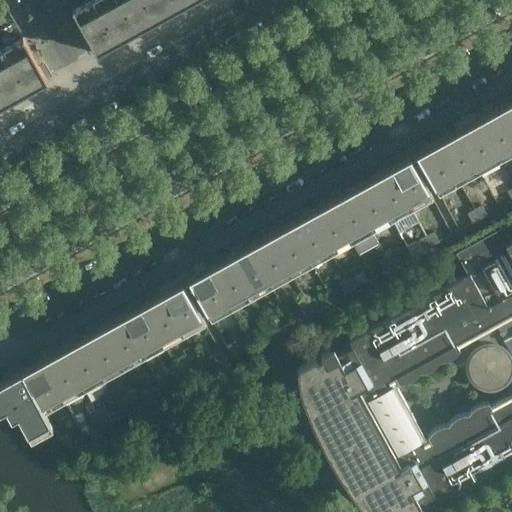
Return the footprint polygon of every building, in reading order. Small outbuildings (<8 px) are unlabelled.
[(116,43),(92,0),(89,0),(73,9),(72,9),(71,9),(96,54),(116,43)] [(135,32),(116,0),(92,0),(116,43),(135,32)] [(154,22),(141,0),(116,0),(135,32),(154,22)] [(172,12),(165,0),(141,0),(154,22),(172,12)] [(191,1),(190,0),(165,0),(172,12),(191,1)] [(47,81),(30,50),(22,37),(21,37),(21,38),(2,48),(26,92),(47,81)] [(26,92),(2,48),(0,49),(0,89),(7,103),(26,92)] [(511,100),(498,108),(497,106),(496,107),(511,136),(511,100)] [(511,155),(511,136),(496,107),(494,108),(495,110),(478,119),(477,117),(476,118),(500,162),(511,155)] [(500,162),(476,118),(474,119),(475,121),(458,130),(457,128),(456,129),(480,173),(500,162)] [(480,173),(456,129),(454,130),(455,132),(439,141),(438,140),(436,140),(460,184),(480,173)] [(460,184),(436,140),(434,141),(435,143),(419,152),(418,151),(415,152),(439,196),(460,184)] [(433,199),(409,155),(406,157),(407,159),(391,168),(390,166),(388,167),(412,211),(433,199)] [(412,211),(388,167),(386,168),(387,170),(371,179),(370,177),(368,178),(392,222),(412,211)] [(392,222),(368,178),(366,179),(367,181),(351,190),(350,188),(348,189),(372,233),(392,222)] [(372,233),(348,189),(346,190),(347,192),(331,201),(330,199),(328,200),(352,244),(372,233)] [(352,244),(328,200),(326,201),(327,203),(311,212),(310,210),(308,211),(332,255),(352,244)] [(487,215),(482,206),(474,210),(479,219),(487,215)] [(479,219),(474,210),(467,214),(472,224),(479,219)] [(332,255),(308,211),(306,212),(307,214),(291,223),(290,221),(288,222),(312,266),(332,255)] [(312,266),(288,222),(286,223),(287,225),(271,234),(270,232),(268,233),(292,277),(312,266)] [(511,224),(457,254),(468,274),(348,340),(352,346),(332,357),(329,350),(320,355),(321,358),(317,360),(315,358),(299,367),(298,368),(297,369),(297,370),(296,371),(296,372),(297,378),(298,383),(298,387),(299,391),(301,395),(302,399),(303,403),(306,411),(307,414),(310,422),(319,440),(323,448),(325,453),(330,460),(336,472),(343,482),(348,490),(351,495),(357,502),(359,505),(363,509),(365,511),(416,511),(418,511),(414,505),(434,494),(437,500),(438,500),(437,499),(456,489),(457,489),(478,478),(477,477),(511,458),(511,224)] [(439,242),(434,232),(426,236),(432,246),(439,242)] [(292,277),(268,233),(266,234),(267,236),(251,245),(250,243),(248,244),(272,288),(292,277)] [(432,246),(426,236),(419,241),(424,250),(432,246)] [(272,288),(248,244),(246,245),(247,247),(231,256),(230,254),(228,255),(252,299),(272,288)] [(399,264),(394,254),(386,259),(392,268),(399,264)] [(252,299),(228,255),(226,256),(227,258),(211,267),(210,265),(208,266),(232,310),(252,299)] [(392,268),(386,259),(379,263),(384,272),(392,268)] [(232,310),(208,266),(206,267),(207,269),(191,278),(190,276),(187,278),(211,321),(232,310)] [(359,286),(354,276),(346,281),(352,290),(359,286)] [(205,325),(181,281),(178,283),(179,284),(163,293),(162,292),(160,293),(184,336),(205,325)] [(352,290),(346,281),(339,285),(344,294),(352,290)] [(184,336),(160,293),(159,294),(159,295),(143,304),(142,303),(140,304),(164,347),(184,336)] [(319,308),(314,299),(307,303),(312,312),(319,308)] [(312,312),(307,303),(299,307),(304,316),(312,312)] [(164,347),(140,304),(139,305),(140,306),(123,315),(122,314),(120,315),(145,358),(164,347)] [(145,358),(120,315),(119,316),(120,317),(103,326),(102,325),(100,326),(125,369),(145,358)] [(279,330),(274,321),(267,325),(272,334),(279,330)] [(272,334),(267,325),(259,329),(264,338),(272,334)] [(125,369),(100,326),(99,327),(100,328),(83,337),(82,336),(80,337),(105,380),(125,369)] [(105,380),(80,337),(79,338),(80,339),(63,348),(62,347),(60,348),(85,391),(105,380)] [(239,352),(234,343),(226,347),(231,356),(239,352)] [(85,391),(60,348),(59,349),(60,350),(43,360),(42,358),(40,359),(65,402),(85,391)] [(224,360),(219,351),(212,355),(217,364),(224,360)] [(65,402),(40,359),(39,360),(40,361),(23,371),(22,369),(21,370),(45,413),(65,402)] [(191,379),(186,369),(179,373),(184,383),(191,379)] [(45,413),(21,370),(19,371),(20,373),(0,383),(0,408),(4,406),(10,416),(16,413),(27,431),(48,419),(45,413)] [(184,383),(179,373),(171,377),(177,387),(184,383)] [(151,401),(146,391),(139,395),(144,405),(151,401)] [(144,405),(139,395),(131,399),(137,409),(144,405)] [(112,423),(106,413),(99,417),(104,427),(112,423)] [(104,427),(99,417),(92,422),(97,431),(104,427)] [(72,445),(66,435),(59,439),(59,440),(64,449),(65,449),(72,445)]
